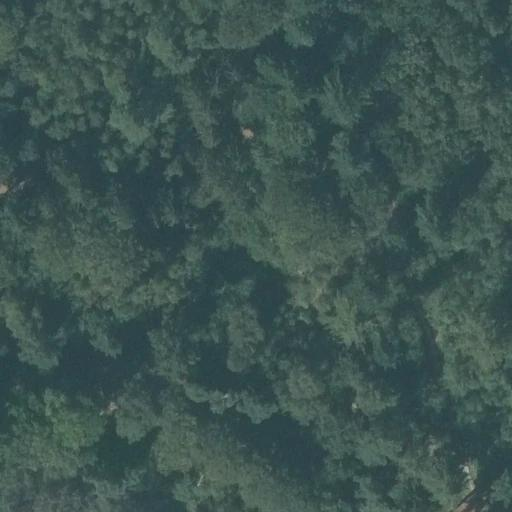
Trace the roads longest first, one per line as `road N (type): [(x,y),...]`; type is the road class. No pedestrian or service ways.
road 1 (track): [(495,511),(336,0)]
road 2 (track): [(0,400),(92,379),(148,392),(303,511)]
